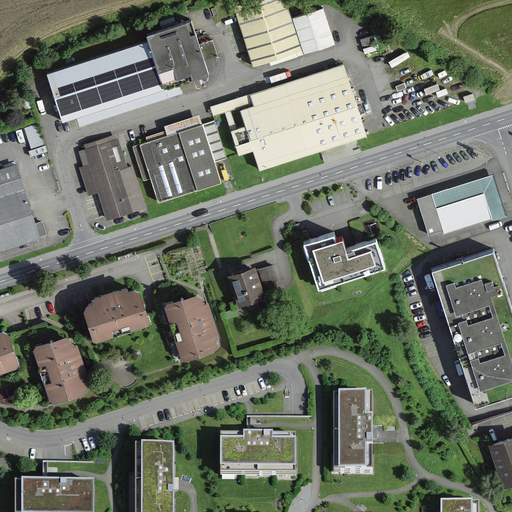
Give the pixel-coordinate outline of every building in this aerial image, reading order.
[(283,0),(256,0),(233,8),(253,66),(330,39),(320,8),(290,19),(283,0)] [(144,47),(46,77),(59,121),(207,77),(203,63),(216,59),(211,41),(196,45),(188,20),(140,34),(144,47)] [(258,170),(363,134),(340,66),(234,102),(258,170)] [(39,123),(26,127),(31,148),(44,145),(39,123)] [(201,125),(138,145),(156,203),(219,183),(201,125)] [(148,136),(149,140),(166,134),(165,130),(148,136)] [(125,170),(116,139),(77,151),(90,194),(96,192),(105,222),(144,210),(131,168),(125,170)] [(0,249),(36,239),(14,167),(0,170),(0,249)] [(494,173),(432,192),(445,233),(492,218),(493,219),(507,215),(494,173)] [(334,236),(305,245),(320,290),(385,268),(376,240),(340,252),(334,236)] [(511,305),(493,249),(434,269),(478,402),(511,390),(511,305)] [(251,268),(227,277),(237,305),(261,297),(251,268)] [(80,309),(91,341),(146,322),(134,290),(80,309)] [(198,293),(164,305),(183,358),(217,346),(198,293)] [(0,367),(12,364),(0,328),(0,367)] [(66,335),(29,347),(47,405),(85,394),(81,382),(86,379),(74,343),(69,345),(66,335)] [(336,388),(338,464),(371,463),(369,387),(336,388)] [(295,430),(219,430),(219,463),(295,463),(295,430)] [(511,438),(487,446),(501,490),(511,486),(511,438)] [(174,451),(127,451),(127,511),(173,511),(174,485),(174,451)] [(92,511),(93,488),(13,488),(13,511),(92,511)] [(475,511),(475,495),(440,495),(440,511),(475,511)]
